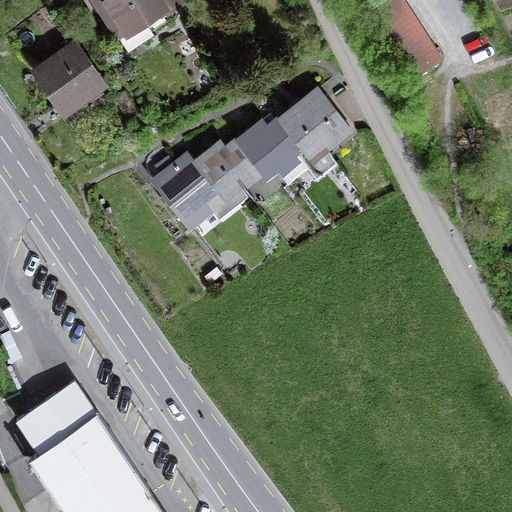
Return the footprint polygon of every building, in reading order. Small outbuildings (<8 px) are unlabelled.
[(85,0),(82,2),(106,40),(112,36),(119,46),(171,15),(161,0),(85,0)] [(397,0),(396,0),(373,15),(414,81),(439,66),(397,0)] [(72,46),(25,78),(57,124),(104,91),(72,46)] [(293,108),(329,156),(352,138),(316,90),(293,108)] [(307,172),(329,156),(293,108),(273,123),(267,115),(245,132),(274,171),(278,175),(298,160),(307,172)] [(242,195),(274,171),(245,132),(222,150),(217,143),(208,150),(242,195)] [(247,201),(242,195),(208,150),(181,170),(176,164),(148,185),(186,235),(211,217),(216,224),(247,201)] [(164,511),(75,379),(17,417),(39,450),(29,457),(66,511),(164,511)]
